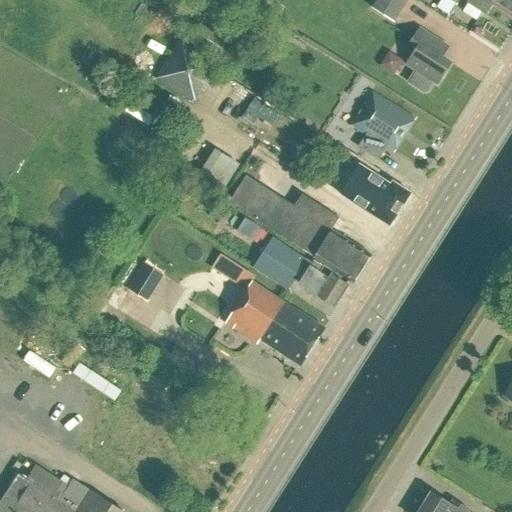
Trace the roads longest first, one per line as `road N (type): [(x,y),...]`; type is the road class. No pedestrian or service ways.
road 1 (primary): [(244,511),(511,92)]
road 2 (unclassified): [(374,511),(511,291)]
